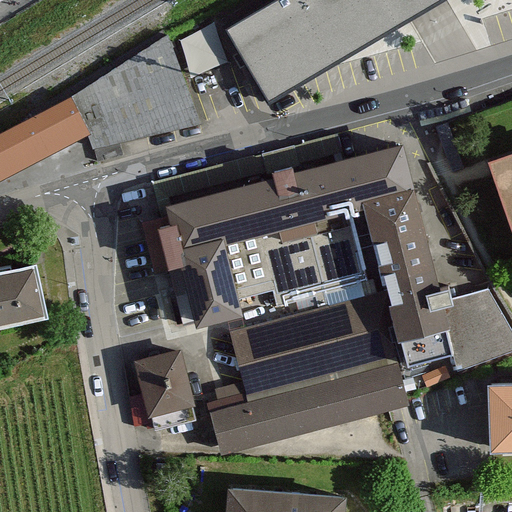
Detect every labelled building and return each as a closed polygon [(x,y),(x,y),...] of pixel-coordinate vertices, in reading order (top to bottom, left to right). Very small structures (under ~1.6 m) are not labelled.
[(257,0),(222,21),(268,100),(441,0),(257,0)] [(168,32),(71,94),(93,141),(198,118),(168,32)] [(67,96),(0,130),(0,169),(83,127),(67,96)] [(449,124),(437,128),(453,174),(465,170),(449,124)] [(303,144),(308,160),(343,152),(339,135),(303,144)] [(511,144),(485,151),(509,221),(511,219),(511,144)] [(209,404),(222,452),(409,403),(397,356),(406,354),(409,365),(454,353),(459,372),(511,352),(511,329),(489,290),(470,294),(453,299),(450,287),(439,290),(402,147),(295,175),(293,167),(284,169),(275,171),(277,180),(171,207),(168,196),(259,173),(255,157),(154,183),(165,227),(161,228),(164,241),(147,245),(155,276),(171,272),(185,326),(240,312),(222,243),(259,233),(278,307),(317,297),(320,311),(232,334),(248,394),(209,404)] [(0,261),(0,319),(45,309),(32,254),(0,261)] [(159,359),(140,364),(156,430),(196,420),(179,354),(159,359)] [(511,385),(492,386),(495,449),(511,448),(511,385)] [(342,511),(343,498),(233,490),(231,511),(342,511)]
